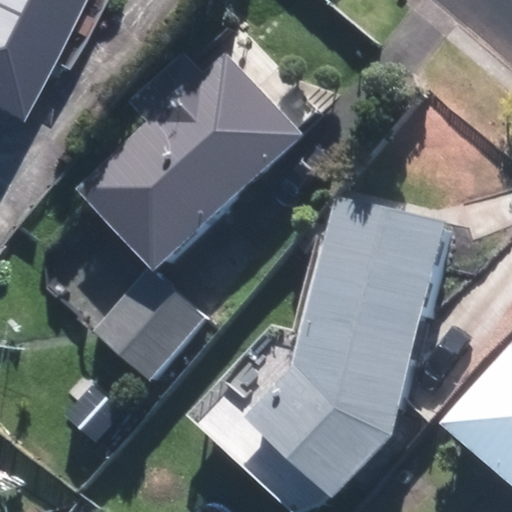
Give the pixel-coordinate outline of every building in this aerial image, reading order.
[(0,0),(0,132),(4,135),(76,0),(0,0)] [(167,286),(314,144),(232,60),(211,81),(194,64),(140,116),(157,133),(85,203),(167,286)] [(344,205),(305,382),(258,432),(345,511),(348,511),(406,450),(455,229),(344,205)] [(155,278),(99,337),(155,390),(212,330),(155,278)] [(511,359),(448,434),(511,489),(511,359)]
